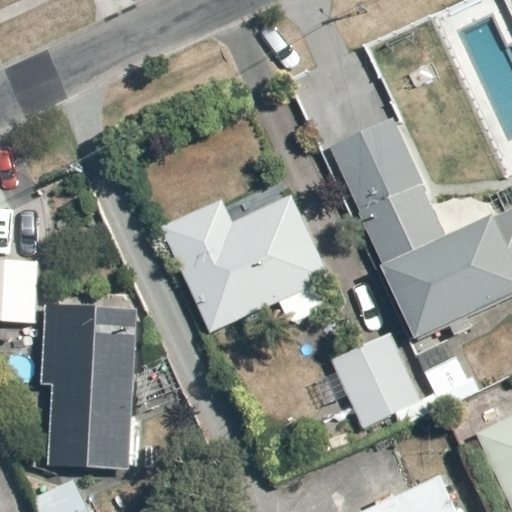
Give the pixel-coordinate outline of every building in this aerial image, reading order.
[(417,340),(453,324),(511,297),(511,197),(496,205),(488,190),(442,211),(396,110),(325,142),(406,320),(417,340)] [(288,173),(170,225),(213,326),(276,299),(287,325),(329,307),(318,280),(331,275),(288,173)] [(44,259),(0,258),(0,324),(43,325),(42,383),(51,384),(49,465),(134,467),(137,304),(43,302),(44,259)] [(402,361),(388,329),(329,356),(363,430),(395,415),(400,426),(483,388),(458,335),(402,361)] [(511,415),(480,429),(511,502),(511,415)] [(459,511),(440,471),(351,511),(459,511)] [(93,511),(77,477),(33,498),(39,511),(93,511)]
